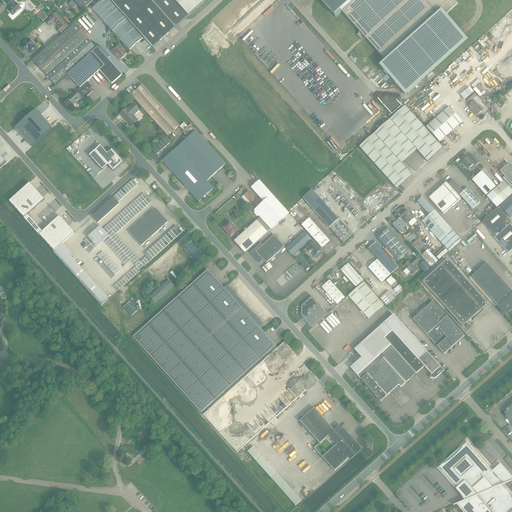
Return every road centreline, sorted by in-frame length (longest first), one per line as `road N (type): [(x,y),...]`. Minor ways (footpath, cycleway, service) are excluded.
road 1 (unclassified): [(276,309),(489,120),(511,146)]
road 2 (residential): [(0,355),(57,363),(97,389),(118,419),(114,466),(126,494)]
road 3 (unclassified): [(197,222),(240,183),(240,171),(146,65)]
road 4 (unclassified): [(0,130),(79,217),(143,162)]
road 5 (unclassified): [(397,445),(276,309)]
road 6 (residential): [(0,477),(126,494)]
